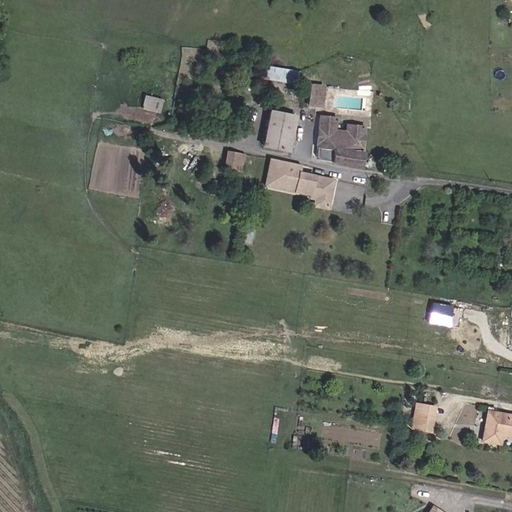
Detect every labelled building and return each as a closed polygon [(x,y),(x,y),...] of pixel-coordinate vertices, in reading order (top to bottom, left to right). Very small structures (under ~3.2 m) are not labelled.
[(297,83),(299,70),(260,63),(258,76),(297,83)] [(325,86),(311,84),(310,95),(319,96),(318,105),(322,106),(325,86)] [(146,94),(142,108),(161,112),(164,98),(146,94)] [(310,95),(308,104),(318,105),(319,96),(310,95)] [(291,116),(269,112),(263,148),(284,152),(291,116)] [(315,158),(362,167),(366,130),(350,126),(348,134),(336,131),(338,122),(323,118),(315,158)] [(221,167),(238,170),(241,153),(224,151),(221,167)] [(263,190),(293,196),(298,171),(300,160),(270,154),(264,183),(261,183),(259,188),(263,189),(263,190)] [(293,196),(310,199),(313,179),(314,174),(298,171),(293,196)] [(313,179),(329,182),(330,176),(314,174),(313,179)] [(310,199),(325,202),(329,182),(313,179),(310,199)] [(412,428),(430,432),(435,407),(416,404),(412,428)] [(495,432),(511,435),(511,414),(487,410),(481,439),(493,441),(495,432)]
